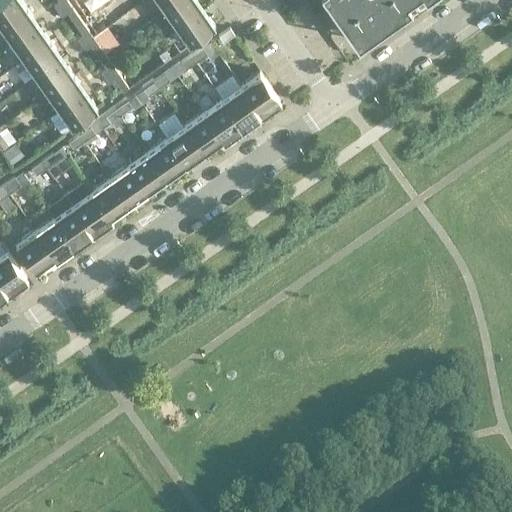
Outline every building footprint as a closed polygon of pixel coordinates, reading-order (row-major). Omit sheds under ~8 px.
[(0,0),(0,24),(26,6),(21,0),(19,0),(18,1),(17,0),(0,0)] [(69,1),(67,0),(58,0),(53,3),(57,9),(69,1)] [(158,0),(164,9),(176,0),(158,0)] [(176,0),(164,9),(176,25),(200,9),(193,0),(176,0)] [(329,0),(358,40),(414,0),(329,0)] [(80,18),(69,1),(57,9),(62,15),(67,11),(75,22),(80,18)] [(32,14),(26,6),(0,24),(12,41),(35,25),(29,16),(32,14)] [(206,18),(200,9),(176,25),(189,43),(215,24),(209,16),(206,18)] [(92,35),(80,18),(75,22),(82,33),(77,37),(81,43),(92,35)] [(42,34),(35,25),(12,41),(23,58),(50,40),(45,32),(42,34)] [(234,33),(229,26),(218,34),(223,41),(234,33)] [(104,51),(92,35),(81,43),(85,49),(90,45),(98,56),(104,51)] [(55,47),(50,40),(23,58),(35,75),(59,58),(52,49),(55,47)] [(207,52),(202,45),(191,53),(196,60),(207,52)] [(116,68),(104,51),(98,56),(106,66),(100,70),(104,76),(116,68)] [(196,60),(191,53),(180,61),(185,68),(196,60)] [(65,67),(59,58),(35,75),(47,92),(73,73),(68,65),(65,67)] [(128,86),(116,68),(104,76),(109,82),(114,78),(122,90),(128,86)] [(259,69),(240,83),(260,111),(262,114),(276,104),(274,101),(279,98),(259,69)] [(169,78),(165,71),(154,79),(158,86),(169,78)] [(79,80),(73,73),(47,92),(59,108),(82,92),(76,83),(79,80)] [(158,86),(154,79),(142,87),(147,94),(158,86)] [(260,111),(240,83),(221,96),(241,125),(260,111)] [(89,101),(82,92),(59,108),(71,126),(97,107),(91,99),(89,101)] [(243,127),(241,125),(221,96),(202,109),(222,138),(227,134),(229,137),(243,127)] [(132,105),(127,98),(116,106),(121,113),(132,105)] [(121,113),(116,106),(105,114),(110,121),(121,113)] [(222,138),(202,109),(184,122),(204,151),(222,138)] [(204,151),(184,122),(165,136),(185,164),(204,151)] [(95,131),(90,124),(79,132),(84,139),(95,131)] [(84,139),(79,132),(68,140),(73,147),(84,139)] [(185,164),(165,136),(146,149),(166,177),(185,164)] [(11,145),(2,151),(11,163),(19,157),(11,145)] [(166,177),(146,149),(127,162),(147,191),(166,177)] [(57,157),(52,150),(41,158),(46,165),(57,157)] [(46,165),(41,158),(30,166),(35,173),(46,165)] [(147,191),(127,162),(109,175),(129,204),(147,191)] [(129,204),(109,175),(90,188),(110,217),(129,204)] [(20,184),(15,177),(4,184),(9,191),(20,184)] [(83,178),(64,191),(71,202),(91,230),(93,233),(108,223),(106,220),(110,217),(90,188),(83,178)] [(0,197),(9,191),(4,184),(0,187),(0,197)] [(91,230),(71,202),(53,215),(73,243),(91,230)] [(75,246),(73,243),(53,215),(34,228),(54,256),(59,253),(61,256),(75,246)] [(54,256),(34,228),(15,241),(35,270),(54,256)] [(26,276),(1,240),(0,240),(0,279),(7,290),(9,293),(23,283),(21,280),(26,276)]
